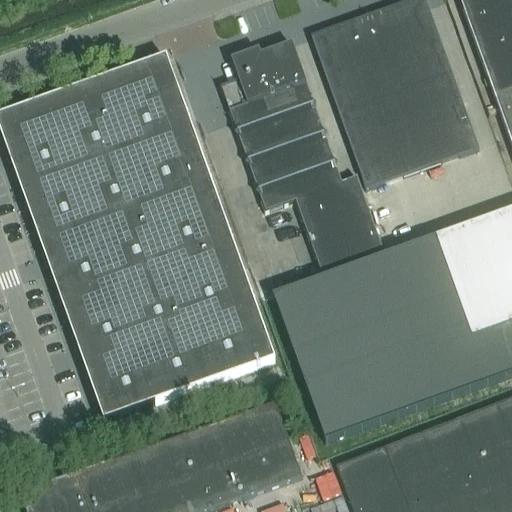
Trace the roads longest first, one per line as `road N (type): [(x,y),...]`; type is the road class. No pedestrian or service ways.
road 1 (unknown): [(166,14),(263,270)]
road 2 (unclassified): [(0,73),(206,0)]
